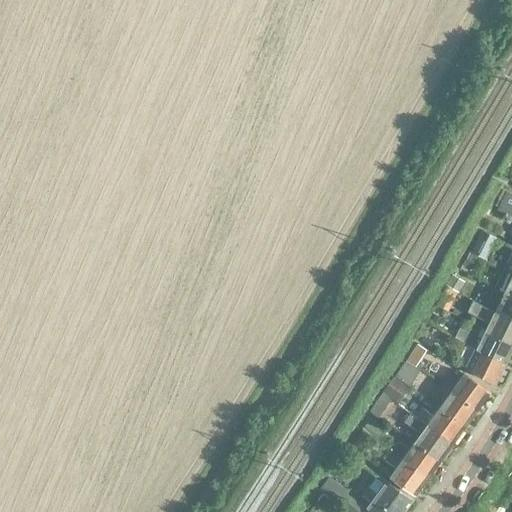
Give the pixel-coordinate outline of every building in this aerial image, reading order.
[(511,217),(511,194),(499,188),(491,203),(498,206),(497,210),(511,217)] [(470,250),(486,258),(497,237),(481,229),(470,250)] [(511,248),(503,268),(511,272),(511,248)] [(511,272),(503,268),(494,286),(511,295),(511,272)] [(465,281),(452,274),(445,285),(458,292),(465,281)] [(437,304),(448,309),(457,292),(446,286),(437,304)] [(484,305),(511,318),(511,295),(494,286),(484,305)] [(485,328),(511,341),(511,318),(484,305),(473,300),(469,309),(489,319),(485,328)] [(455,337),(466,342),(505,362),(511,348),(511,341),(485,328),(481,337),(471,332),(460,327),(455,337)] [(466,342),(465,343),(456,362),(496,381),(505,362),(466,342)] [(408,357),(417,364),(426,349),(417,343),(408,357)] [(395,375),(410,386),(420,369),(416,366),(417,364),(408,357),(395,375)] [(442,382),(477,408),(490,390),(464,371),(458,380),(448,373),(442,382)] [(383,392),(391,398),(412,414),(417,407),(396,392),(403,382),(410,386),(395,375),(395,376),(394,375),(383,392)] [(439,407),(465,425),(477,408),(442,382),(435,391),(445,398),(439,407)] [(391,398),(383,392),(369,411),(378,417),(391,398)] [(424,407),(417,416),(453,442),(465,425),(439,407),(433,414),(424,407)] [(420,432),(414,440),(440,459),(453,442),(417,416),(416,417),(410,412),(404,420),(420,432)] [(351,445),(361,452),(372,435),(362,428),(351,445)] [(393,450),(428,476),(440,459),(414,440),(408,448),(399,441),(393,450)] [(428,476),(393,450),(387,458),(396,465),(389,474),(415,493),(428,476)] [(363,507),(369,511),(401,511),(411,498),(377,473),(362,494),(368,499),(363,507)] [(324,493),(336,502),(349,511),(357,511),(363,505),(347,493),(349,490),(329,476),(319,489),(324,493)] [(336,502),(324,493),(319,502),(327,511),(336,502)]
